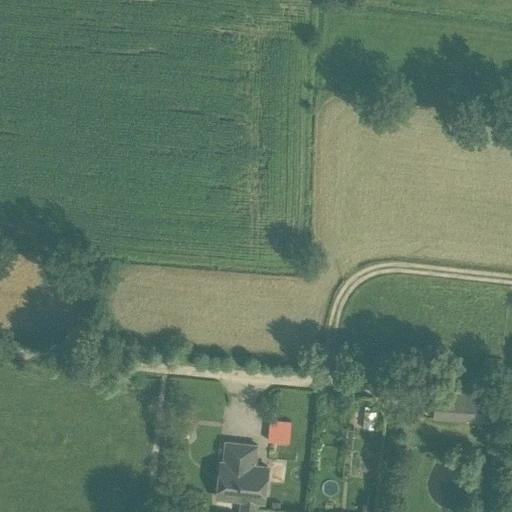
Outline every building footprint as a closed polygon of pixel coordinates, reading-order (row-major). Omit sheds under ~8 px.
[(484,358),(484,370),(503,371),(504,359),(484,358)] [(437,392),(436,414),(463,415),(465,394),(437,392)] [(356,403),(356,419),(367,418),(367,403),(356,403)] [(264,410),(260,433),(280,436),(284,413),(264,410)] [(241,498),(239,511),(257,511),(258,500),(263,501),(268,466),(255,464),(258,444),(226,440),(223,461),(221,460),(217,495),(241,498)]
